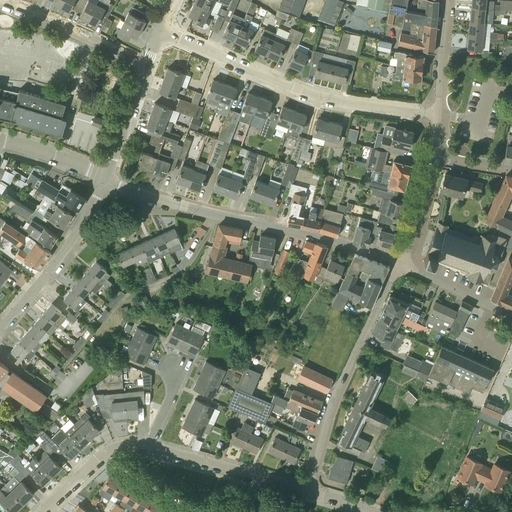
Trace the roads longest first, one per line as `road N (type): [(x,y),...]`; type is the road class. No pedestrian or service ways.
road 1 (residential): [(399,261),(172,203),(106,176)]
road 2 (residential): [(437,113),(324,97),(159,32)]
road 3 (residential): [(305,488),(322,428),(399,261)]
road 4 (residential): [(0,327),(83,230),(106,176)]
road 5 (residential): [(0,0),(147,65)]
road 6 (residential): [(43,511),(104,456),(148,447)]
road 7 (residential): [(511,313),(399,261)]
road 8 (residential): [(148,447),(266,479)]
